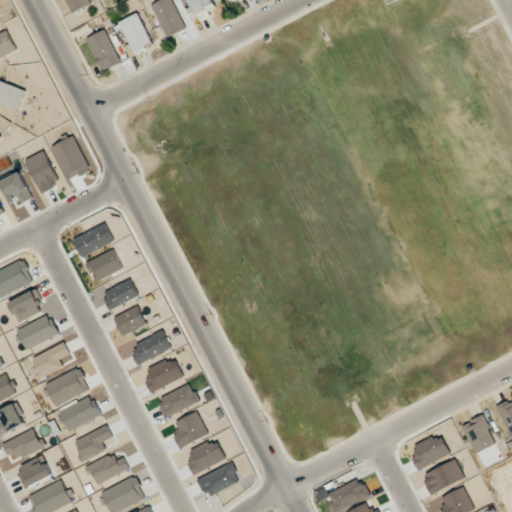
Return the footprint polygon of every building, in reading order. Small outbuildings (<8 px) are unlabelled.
[(66,0),(73,14),(92,5),(89,0),(66,0)] [(187,29),(172,0),(162,0),(152,5),(168,38),(187,29)] [(216,7),(212,0),(189,0),(195,15),(216,7)] [(154,45),(139,13),(120,22),(135,54),(154,45)] [(0,59),(18,51),(8,30),(0,33),(0,59)] [(102,72),(121,64),(107,30),(88,38),(102,72)] [(0,102),(20,110),(27,90),(0,80),(0,102)] [(511,405),(509,400),(497,407),(511,436),(511,405)] [(498,443),(483,415),(462,426),(477,454),(498,443)]
